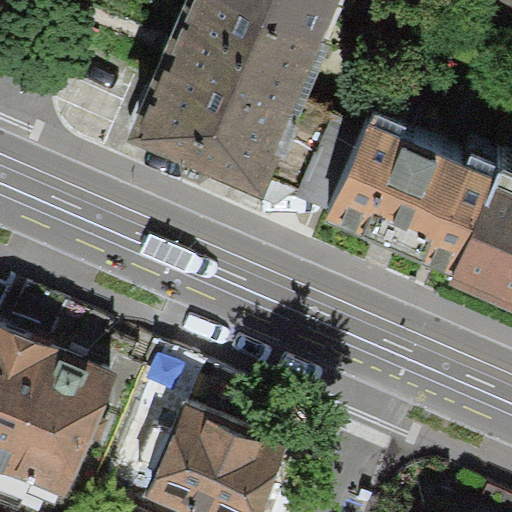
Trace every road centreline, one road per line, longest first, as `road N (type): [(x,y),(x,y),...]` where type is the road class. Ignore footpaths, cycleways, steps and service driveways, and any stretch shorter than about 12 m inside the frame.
road 1 (secondary): [(0,172),(404,347)]
road 2 (residential): [(404,347),(340,511)]
